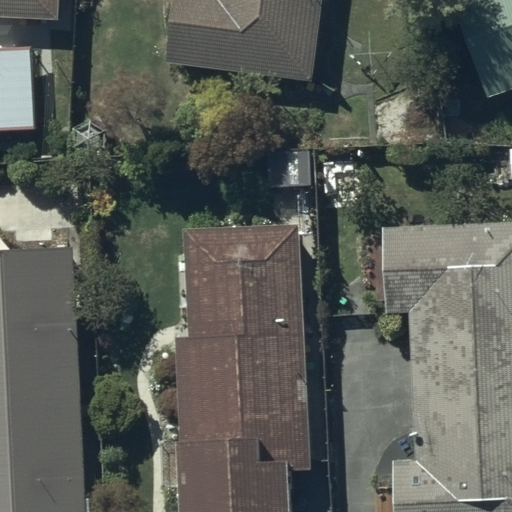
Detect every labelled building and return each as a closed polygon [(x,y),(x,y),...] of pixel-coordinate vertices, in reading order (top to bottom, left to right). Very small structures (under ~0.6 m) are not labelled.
[(0,0),(0,5),(61,8),(61,0),(0,0)] [(176,0),(170,54),(317,71),(325,0),(176,0)] [(511,0),(459,0),(491,89),(511,81),(511,0)] [(0,36),(0,123),(41,122),(36,35),(0,36)] [(511,511),(511,210),(387,215),(391,303),(412,302),(417,449),(397,450),(399,511),(511,511)] [(303,214),(188,220),(194,326),(180,327),(190,507),(299,502),(297,457),(316,456),(303,214)] [(0,511),(90,511),(77,237),(0,241),(0,511)]
